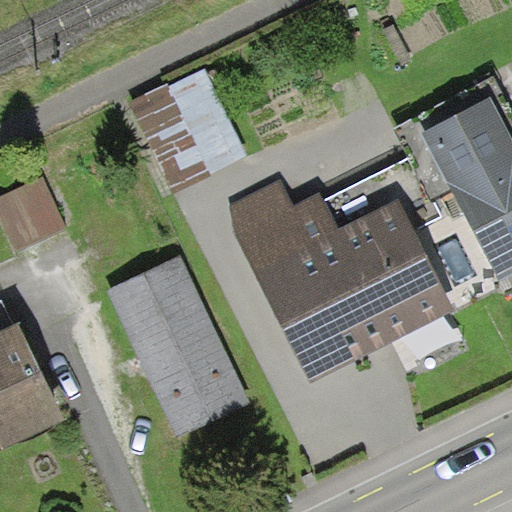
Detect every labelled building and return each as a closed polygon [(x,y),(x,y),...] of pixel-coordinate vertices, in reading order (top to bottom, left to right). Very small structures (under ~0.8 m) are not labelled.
[(206,70),(135,103),(174,189),(246,157),(206,70)] [(511,111),(496,81),(396,133),(410,159),(438,213),(459,202),(499,281),(511,274),(511,111)] [(233,206),(237,232),(313,382),(404,336),(453,311),(413,233),(441,219),(438,213),(410,159),(326,202),(322,193),(297,206),(283,180),(233,206)] [(41,176),(0,194),(0,216),(14,248),(64,226),(41,176)] [(183,259),(112,293),(144,361),(182,439),(253,405),(183,259)] [(0,453),(65,421),(4,299),(0,301),(0,453)] [(423,355),(462,338),(453,316),(414,333),(423,355)]
